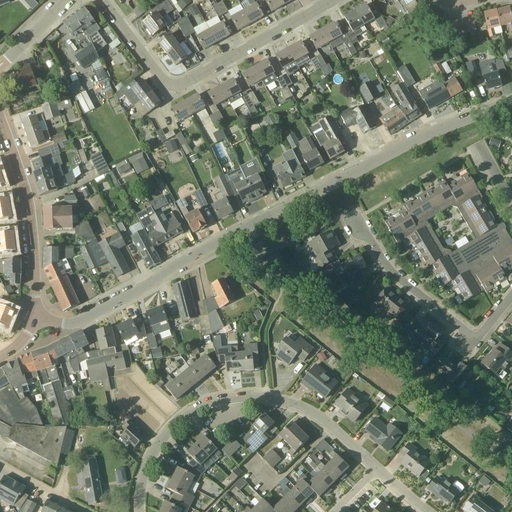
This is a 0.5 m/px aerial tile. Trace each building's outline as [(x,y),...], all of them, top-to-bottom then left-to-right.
[(32,11),(38,5),(33,0),(30,0),(26,4),(32,11)] [(163,2),(158,5),(156,7),(159,11),(143,24),(153,36),(166,26),(168,29),(175,24),(167,15),(175,8),(170,0),(163,0),(162,1),(163,2)] [(189,0),(181,0),(177,4),(182,10),(192,2),(189,0)] [(251,24),(263,17),(253,0),(248,0),(240,4),(241,5),(240,5),(243,11),(251,24)] [(284,6),(281,0),(264,0),(272,12),(284,6)] [(395,0),(397,3),(401,0),(403,0),(407,5),(404,8),(409,15),(420,8),(415,0),(414,1),(413,0),(395,0)] [(222,1),(217,5),(223,15),(228,12),(222,1)] [(146,11),(148,10),(143,3),(141,5),(133,11),(138,17),(146,11)] [(217,5),(213,7),(218,18),(223,15),(217,5)] [(386,25),(380,14),(374,18),(366,5),(360,9),(359,7),(354,9),(355,11),(364,26),(374,20),(380,29),(386,25)] [(188,9),(192,17),(199,14),(195,6),(188,9)] [(104,47),(94,33),(100,29),(84,7),(73,15),(89,37),(97,53),(104,47)] [(511,18),(510,8),(497,11),(501,27),(508,25),(510,33),(511,32),(511,18)] [(251,24),(243,11),(232,18),(231,18),(238,31),(251,24)] [(344,18),(351,31),(346,34),(352,45),(358,42),(356,37),(367,31),(364,26),(355,11),(355,12),(355,13),(351,15),(350,14),(344,18)] [(497,11),(484,15),(490,38),(495,37),(493,28),(501,27),(497,11)] [(89,37),(73,15),(63,23),(78,45),(83,41),(88,48),(74,57),(84,70),(91,65),(100,84),(109,81),(96,53),(97,53),(89,37)] [(177,22),(179,28),(184,25),(190,22),(187,17),(177,22)] [(389,17),(385,23),(385,24),(391,26),(394,20),(389,17)] [(473,17),(466,19),(469,32),(471,37),(476,35),(475,30),(476,30),(473,17)] [(459,21),(462,34),(469,32),(466,19),(459,21)] [(456,35),(462,34),(459,21),(452,23),(456,35)] [(184,25),(190,35),(195,33),(190,22),(184,25)] [(222,23),(210,30),(217,43),(229,36),(222,23)] [(346,34),(345,32),(340,34),(335,23),(322,30),(329,43),(332,49),(344,42),(352,57),(357,53),(352,45),(346,34)] [(184,25),(179,28),(185,38),(190,35),(184,25)] [(210,30),(197,37),(204,50),(217,43),(210,30)] [(322,30),(310,37),(317,50),(329,43),(322,30)] [(170,35),(158,44),(167,55),(179,46),(170,35)] [(307,55),(308,55),(301,42),(288,49),(299,68),(310,61),(307,55)] [(179,46),(167,55),(176,66),(187,57),(179,46)] [(288,49),(276,56),(283,69),(284,68),(287,74),(281,77),(287,87),(293,85),(288,77),(294,74),(293,73),(300,70),(299,68),(288,49)] [(440,63),(445,60),(441,53),(429,60),(439,77),(446,74),(440,63)] [(384,54),(379,57),(382,62),(387,59),(384,54)] [(326,66),(320,55),(316,58),(322,68),(326,66)] [(310,61),(316,72),(322,68),(316,58),(310,61)] [(506,71),(503,63),(499,59),(496,60),(493,61),(494,65),(488,66),(481,69),(483,77),(485,82),(487,91),(502,87),(498,73),(506,71)] [(262,81),(265,86),(265,88),(277,81),(282,90),(280,91),(285,101),(292,97),(287,87),(281,77),(277,79),(267,61),(261,64),(260,63),(258,62),(254,65),(253,67),(254,68),(262,81)] [(29,66),(21,69),(22,72),(15,75),(14,74),(13,75),(14,75),(7,78),(8,80),(7,80),(8,84),(9,84),(11,90),(18,88),(19,89),(35,83),(29,66)] [(405,66),(396,71),(407,89),(415,84),(405,66)] [(242,75),(249,88),(262,81),(254,68),(242,75)] [(455,78),(445,83),(443,79),(440,81),(441,82),(442,85),(443,85),(450,98),(462,91),(455,78)] [(79,80),(68,85),(73,95),(83,90),(79,80)] [(233,80),(221,87),(228,100),(231,105),(242,99),(239,94),(240,93),(233,80)] [(140,101),(152,93),(143,81),(129,92),(125,88),(115,95),(118,100),(125,95),(134,106),(140,101)] [(316,87),(319,92),(325,87),(322,82),(316,87)] [(371,82),(359,88),(368,104),(380,98),(371,82)] [(450,98),(443,85),(442,85),(441,82),(437,84),(439,87),(422,97),(429,110),(450,98)] [(411,101),(413,99),(405,87),(403,83),(391,90),(400,106),(398,108),(409,124),(421,115),(411,101)] [(289,87),(293,96),(298,93),(293,85),(289,87)] [(55,92),(59,99),(69,93),(65,87),(55,92)] [(228,100),(221,87),(208,94),(215,107),(228,100)] [(86,92),(75,97),(84,115),(95,110),(86,92)] [(160,104),(152,93),(140,101),(134,106),(143,118),(160,104)] [(251,102),(253,106),(259,103),(253,93),(248,96),(251,102)] [(198,95),(186,102),(193,115),(205,108),(198,95)] [(72,107),(69,98),(42,106),(47,122),(61,117),(59,111),(72,107)] [(186,102),(173,109),(180,122),(193,115),(186,102)] [(251,102),(245,105),(252,117),(258,114),(253,106),(251,102)] [(365,107),(352,114),(350,109),(340,115),(348,129),(358,124),(363,134),(376,127),(365,107)] [(409,124),(398,108),(380,120),(383,124),(383,125),(390,136),(408,124),(409,124)] [(214,114),(220,125),(225,122),(219,112),(214,114)] [(214,114),(209,117),(215,128),(220,125),(214,114)] [(272,114),(263,119),(266,124),(267,123),(272,131),(279,128),(272,114)] [(48,131),(42,133),(39,123),(44,121),(42,115),(22,122),(32,148),(46,143),(45,142),(51,140),(48,131)] [(343,136),(332,116),(318,124),(319,124),(322,131),(314,135),(321,148),(323,147),(330,160),(344,153),(337,139),(343,136)] [(162,130),(156,133),(162,143),(168,140),(165,136),(162,130)] [(293,135),(290,130),(283,133),(286,138),(293,135)] [(168,140),(176,136),(173,131),(165,136),(168,140)] [(64,133),(52,137),(55,145),(58,144),(63,143),(67,141),(64,133)] [(192,153),(181,133),(176,136),(187,156),(192,153)] [(299,143),(294,134),(293,135),(286,138),(292,150),(293,150),(299,147),(304,157),(303,158),(310,171),(323,164),(309,138),(303,141),(299,143)] [(492,138),(489,145),(496,148),(499,141),(492,138)] [(174,140),(165,144),(169,154),(178,150),(174,140)] [(34,174),(33,174),(37,185),(54,180),(50,169),(54,168),(50,157),(57,155),(60,154),(60,153),(59,148),(58,144),(55,145),(39,151),(41,160),(32,162),(36,173),(34,174)] [(100,154),(91,158),(99,175),(109,170),(100,154)] [(196,155),(190,158),(192,163),(198,160),(196,155)] [(131,164),(137,175),(149,169),(143,158),(131,164)] [(300,166),(297,159),(287,164),(282,166),(281,164),(272,168),(283,188),(306,177),(300,166)] [(267,182),(259,165),(249,170),(252,179),(246,181),(255,200),(263,197),(262,195),(266,193),(262,184),(267,182)] [(123,166),(117,169),(120,175),(126,172),(123,166)] [(246,181),(240,169),(226,175),(224,176),(233,196),(234,198),(239,195),(243,204),(247,202),(248,204),(255,200),(246,181)] [(54,180),(37,185),(40,197),(57,191),(57,189),(69,185),(75,182),(72,172),(66,176),(63,177),(62,177),(54,180)] [(112,172),(93,181),(95,184),(108,178),(113,187),(119,184),(112,172)] [(492,286),(498,282),(500,285),(507,280),(503,274),(510,270),(509,267),(511,265),(511,241),(505,229),(498,233),(495,228),(499,226),(499,225),(497,226),(493,219),(491,221),(487,215),(490,213),(481,199),(478,200),(477,197),(481,195),(468,173),(460,178),(462,180),(456,184),(454,181),(447,185),(445,181),(437,186),(439,188),(433,192),(431,189),(417,198),(418,200),(412,204),(410,201),(403,206),(406,210),(399,214),(400,217),(394,221),(392,218),(385,222),(398,244),(407,239),(412,246),(414,244),(418,250),(415,252),(424,266),(426,265),(428,268),(430,267),(434,274),(437,272),(441,279),(438,280),(442,288),(451,282),(455,289),(458,288),(461,294),(459,296),(463,303),(485,290),(486,293),(493,288),(492,286)] [(233,196),(224,176),(224,175),(214,179),(221,193),(215,196),(219,203),(213,206),(215,211),(219,220),(232,213),(228,205),(226,200),(233,196)] [(85,185),(80,187),(85,198),(90,195),(85,185)] [(201,190),(193,194),(200,209),(208,206),(201,190)] [(150,201),(154,211),(169,205),(165,195),(150,201)] [(73,229),(73,224),(73,216),(72,208),(77,208),(77,200),(75,196),(64,196),(65,209),(44,209),(45,230),(73,229)] [(0,200),(0,210),(11,209),(9,199),(0,200)] [(185,208),(188,207),(184,199),(177,203),(185,218),(193,234),(199,231),(201,231),(204,230),(204,228),(207,227),(198,211),(189,215),(185,208)] [(144,228),(154,247),(169,239),(156,215),(155,215),(151,207),(136,215),(144,228)] [(0,210),(0,221),(13,219),(11,209),(0,210)] [(180,227),(181,227),(180,225),(180,226),(176,219),(176,220),(173,214),(165,218),(162,212),(156,215),(169,239),(183,232),(180,227)] [(115,225),(120,234),(126,231),(121,222),(115,225)] [(76,238),(84,237),(94,237),(88,223),(75,224),(75,229),(76,238)] [(161,263),(143,230),(131,237),(149,269),(161,263)] [(312,252),(311,252),(320,269),(334,261),(328,252),(339,246),(336,240),(337,240),(332,231),(313,242),(308,245),(312,252)] [(0,234),(0,244),(15,242),(14,232),(0,234)] [(125,246),(119,233),(99,244),(117,278),(129,272),(118,250),(125,246)] [(91,270),(107,262),(94,237),(84,237),(88,246),(81,249),(91,270)] [(0,244),(0,254),(16,253),(15,242),(0,244)] [(74,249),(44,249),(44,269),(43,269),(44,269),(66,259),(74,256),(74,249)] [(357,273),(367,267),(360,255),(340,266),(344,272),(341,274),(347,286),(360,279),(357,273)] [(71,270),(66,259),(44,269),(50,284),(51,284),(67,277),(73,274),(71,270)] [(21,261),(0,260),(0,271),(3,272),(3,274),(5,274),(5,276),(11,276),(11,285),(21,286),(21,276),(21,261)] [(320,272),(314,276),(318,283),(324,279),(320,272)] [(67,277),(51,284),(64,313),(79,305),(67,277)] [(205,302),(208,314),(216,310),(220,309),(235,301),(224,279),(212,286),(218,298),(215,299),(205,302)] [(194,304),(187,282),(173,286),(183,323),(189,321),(194,320),(196,325),(199,324),(199,318),(197,319),(194,304)] [(4,288),(8,295),(13,292),(10,285),(4,288)] [(407,307),(386,290),(376,303),(383,309),(383,308),(397,319),(407,307)] [(208,314),(205,302),(198,303),(201,316),(198,317),(199,318),(199,324),(200,327),(202,336),(212,334),(211,329),(208,314)] [(0,305),(0,315),(12,321),(16,312),(0,305)] [(162,308),(147,313),(151,326),(150,326),(153,334),(146,336),(147,341),(149,348),(150,350),(157,348),(155,336),(162,334),(170,331),(167,321),(162,308)] [(257,320),(262,317),(259,311),(253,314),(257,320)] [(0,315),(0,326),(8,330),(12,321),(0,315)] [(421,340),(433,325),(424,318),(417,327),(410,322),(402,331),(403,331),(401,333),(405,336),(407,334),(413,339),(416,336),(421,340)] [(146,333),(143,322),(134,326),(131,321),(117,328),(127,346),(146,336),(146,333)] [(403,328),(400,326),(394,321),(384,334),(393,341),(403,328)] [(222,324),(211,329),(212,334),(224,328),(222,324)] [(439,338),(443,333),(433,325),(421,340),(427,345),(424,348),(428,351),(431,354),(430,355),(429,357),(433,360),(446,343),(439,338)] [(98,360),(102,380),(105,392),(111,391),(108,379),(106,367),(115,365),(117,371),(126,368),(123,354),(116,355),(114,348),(115,348),(111,329),(97,332),(103,358),(98,360)] [(98,360),(89,362),(82,349),(89,345),(82,331),(69,337),(76,350),(74,351),(76,354),(78,365),(80,364),(82,372),(89,370),(92,382),(102,380),(98,360)] [(239,354),(238,347),(231,348),(221,348),(220,336),(212,337),(215,349),(216,354),(219,366),(226,365),(227,373),(240,372),(239,354)] [(52,346),(59,358),(66,355),(75,373),(80,370),(78,365),(76,354),(74,351),(76,350),(69,337),(52,346)] [(313,349),(300,338),(294,345),(286,338),(279,348),(282,350),(276,357),(288,366),(296,356),(303,362),(313,349)] [(258,345),(244,345),(245,354),(239,354),(240,372),(253,371),(253,362),(259,362),(258,345)] [(31,354),(38,378),(40,383),(43,393),(46,392),(57,428),(72,423),(66,401),(76,398),(72,386),(62,389),(60,381),(55,367),(54,361),(59,358),(52,346),(47,349),(31,354)] [(511,364),(511,354),(502,346),(497,353),(494,351),(489,357),(488,356),(481,364),(495,375),(500,369),(503,371),(509,363),(511,365),(511,364)] [(154,359),(163,357),(161,348),(151,350),(154,359)] [(316,356),(320,363),(327,360),(323,352),(316,356)] [(23,377),(25,376),(26,381),(33,379),(38,378),(31,354),(17,359),(18,362),(23,377)] [(198,362),(208,375),(216,368),(205,355),(198,362)] [(472,373),(460,364),(457,368),(442,356),(434,366),(449,378),(448,379),(461,390),(466,383),(465,382),(472,373)] [(18,401),(25,399),(24,394),(30,392),(26,381),(25,376),(23,377),(18,362),(2,371),(2,370),(1,371),(18,401)] [(190,368),(200,381),(208,375),(198,362),(190,368)] [(316,366),(302,383),(308,388),(309,386),(325,399),(337,383),(316,366)] [(190,368),(182,375),(192,388),(200,381),(190,368)] [(0,408),(14,425),(21,426),(45,428),(37,410),(27,398),(25,399),(18,401),(1,371),(0,371),(0,408)] [(182,375),(174,382),(184,394),(192,388),(182,375)] [(174,382),(166,388),(176,401),(184,394),(174,382)] [(368,406),(348,390),(335,405),(341,410),(339,413),(341,415),(343,413),(355,423),(368,406)] [(380,406),(387,411),(393,405),(390,402),(390,403),(385,399),(380,406)] [(0,421),(12,428),(14,425),(0,408),(0,421)] [(252,446),(247,450),(252,455),(257,450),(269,438),(275,432),(271,428),(273,426),(274,425),(270,420),(271,419),(271,417),(268,414),(266,414),(265,415),(253,426),(258,432),(253,437),(248,442),(252,446)] [(401,434),(391,427),(389,430),(375,419),(366,431),(377,440),(375,442),(388,452),(401,434)] [(127,450),(131,445),(135,449),(143,440),(136,433),(140,428),(131,420),(123,428),(126,431),(122,436),(117,441),(127,450)] [(61,454),(66,430),(67,428),(45,428),(21,426),(14,425),(12,428),(0,421),(0,435),(58,467),(61,454)] [(301,431),(292,423),(275,440),(279,443),(283,440),(287,445),(301,431)] [(309,440),(301,431),(287,445),(292,449),(288,453),(292,457),(309,440)] [(204,437),(196,445),(209,458),(214,454),(217,457),(221,454),(204,437)] [(240,446),(234,439),(222,451),(229,458),(240,446)] [(329,446),(323,440),(315,448),(315,449),(318,452),(320,454),(329,446)] [(414,452),(416,450),(409,444),(401,454),(406,458),(402,463),(419,476),(428,464),(414,452)] [(204,463),(209,458),(196,445),(187,453),(196,462),(191,467),(202,475),(209,468),(204,463)] [(311,459),(318,452),(315,449),(308,455),(311,459)] [(272,450),(263,459),(267,464),(276,455),(272,450)] [(333,452),(329,456),(333,460),(330,463),(344,478),(347,476),(344,473),(349,468),(333,452)] [(267,464),(272,469),(281,460),(276,455),(267,464)] [(95,456),(82,458),(83,464),(81,464),(89,506),(103,504),(95,456)] [(330,463),(326,468),(321,463),(318,466),(334,483),(339,478),(341,481),(344,478),(330,463)] [(314,478),(329,493),(332,490),(329,488),(334,483),(318,466),(314,470),(318,474),(314,478)] [(191,467),(188,473),(178,468),(173,479),(189,487),(192,481),(197,484),(202,475),(191,467)] [(126,468),(117,468),(117,479),(126,479),(126,468)] [(233,483),(242,473),(238,469),(229,478),(233,483)] [(420,476),(425,480),(429,475),(429,474),(424,470),(420,476)] [(299,478),(314,493),(319,498),(324,493),(327,495),(329,493),(314,478),(310,481),(303,474),(301,475),(299,478)] [(21,497),(26,488),(4,476),(0,484),(0,499),(13,507),(14,507),(19,497),(21,497)] [(484,487),(487,487),(490,483),(484,477),(479,482),(484,487)] [(247,484),(242,478),(234,486),(239,491),(247,484)] [(295,488),(309,503),(312,500),(310,497),(314,493),(299,478),(296,480),(299,484),(295,488)] [(463,487),(458,483),(455,482),(452,487),(443,480),(442,482),(437,478),(428,489),(438,497),(439,496),(449,504),(458,492),(460,493),(464,489),(463,487)] [(167,489),(181,496),(178,502),(189,507),(194,497),(193,497),(186,493),(189,487),(173,479),(167,489)] [(283,491),(300,508),(304,503),(307,505),(309,503),(295,488),(291,492),(287,488),(283,491)] [(280,503),(289,511),(295,511),(300,508),(283,491),(280,495),(284,499),(280,503)] [(269,506),(259,496),(255,499),(260,503),(255,508),(259,511),(274,511),(268,506),(269,506)] [(491,511),(477,501),(478,499),(473,496),(462,510),(465,511),(491,511)] [(22,511),(33,511),(37,505),(28,501),(22,511)] [(57,511),(60,507),(47,501),(41,511),(57,511)] [(175,507),(169,504),(165,502),(160,511),(186,511),(189,507),(178,502),(175,507)] [(268,506),(274,511),(289,511),(280,503),(276,507),(272,502),(269,506),(268,506)] [(391,511),(392,511),(381,503),(375,511),(369,507),(369,506),(362,511),(391,511)]
